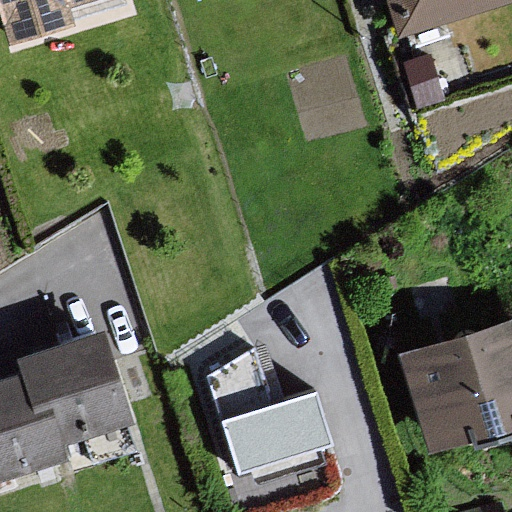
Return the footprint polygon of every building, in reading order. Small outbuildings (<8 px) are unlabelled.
[(117,0),(0,0),(0,42),(2,49),(66,36),(63,17),(118,1),(117,0)] [(511,0),(376,0),(391,51),(511,14),(511,0)] [(511,327),(392,362),(421,461),(511,434),(511,327)] [(124,425),(95,336),(10,361),(14,379),(23,422),(46,414),(59,450),(124,425)] [(256,345),(208,373),(237,471),(334,443),(317,386),(272,399),(256,345)] [(23,422),(14,379),(0,382),(0,476),(61,465),(59,450),(46,414),(23,422)]
